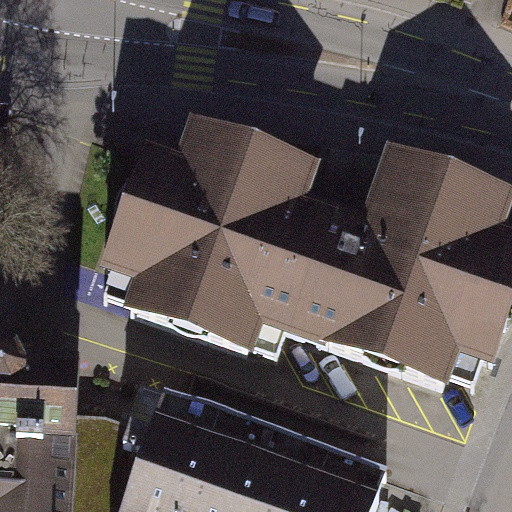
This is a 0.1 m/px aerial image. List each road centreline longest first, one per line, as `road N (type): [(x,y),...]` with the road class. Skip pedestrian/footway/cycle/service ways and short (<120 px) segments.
road 1 (secondary): [(0,41),(196,66),(410,70)]
road 2 (secondary): [(410,70),(217,0)]
